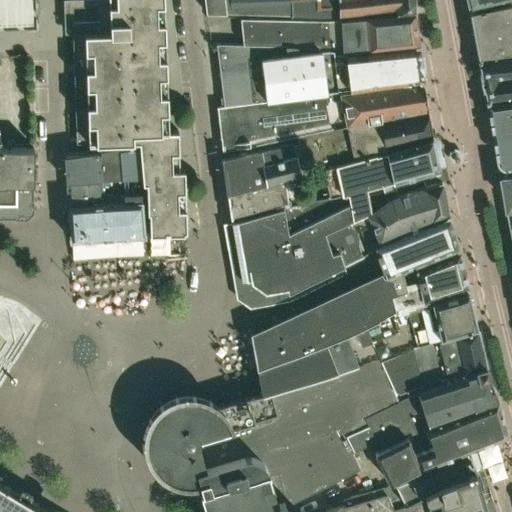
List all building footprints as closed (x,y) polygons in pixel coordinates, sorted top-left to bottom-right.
[(0,0),(0,23),(6,24),(6,25),(12,25),(13,24),(22,24),(22,22),(35,22),(34,10),(36,10),(35,0),(0,0)] [(108,0),(108,4),(100,4),(100,21),(109,20),(109,31),(71,33),(72,40),(73,63),(73,75),(74,99),(75,112),(76,134),(76,143),(138,141),(139,147),(141,175),(142,183),(146,183),(147,212),(149,212),(149,234),(151,234),(151,232),(164,231),(164,234),(169,233),(169,231),(182,230),(182,233),(186,233),(186,229),(183,229),(183,211),(185,211),(185,209),(178,209),(177,192),(184,191),(184,189),(182,190),(181,172),(183,172),(183,169),(179,169),(172,170),(171,150),(176,150),(175,132),(177,132),(177,130),(168,131),(161,131),(160,111),(165,110),(164,95),(159,96),(158,75),(164,74),(163,59),(158,60),(157,39),(162,39),(162,24),(157,24),(156,3),(161,2),(161,0),(108,0)] [(204,0),(206,12),(291,15),(290,0),(204,0)] [(290,0),(291,15),(291,18),(337,20),(415,13),(414,0),(290,0)] [(511,0),(472,0),(475,9),(511,0)] [(511,1),(475,10),(478,31),(511,27),(511,1)] [(319,47),(332,49),(332,51),(338,50),(346,51),(419,43),(415,13),(337,20),(291,18),(291,19),(240,18),(243,43),(288,44),(319,47)] [(511,50),(511,27),(478,31),(483,54),(511,50)] [(423,79),(418,44),(342,53),(332,54),(332,51),(332,49),(319,47),(288,44),(243,43),(243,44),(216,43),(223,105),(265,100),(320,94),(339,91),(349,89),(423,79)] [(511,52),(483,56),(493,101),(511,98),(511,52)] [(222,151),(266,141),(296,135),(345,124),(346,126),(347,125),(428,109),(423,80),(339,92),(339,91),(320,94),(265,100),(223,105),(216,106),(222,151)] [(511,98),(493,101),(504,166),(511,164),(511,98)] [(292,143),(278,146),(280,158),(296,155),(300,172),(353,158),(433,136),(428,109),(347,125),(346,126),(345,124),(296,135),(298,143),(293,144),(292,143)] [(336,164),(321,168),(329,198),(337,196),(342,194),(347,193),(366,188),(367,195),(423,179),(440,174),(439,169),(433,141),(433,138),(386,151),(336,164)] [(33,147),(31,147),(0,146),(0,219),(22,219),(33,209),(33,147)] [(224,157),(222,157),(227,193),(283,178),(293,176),(301,174),(300,172),(296,155),(280,158),(278,146),(224,157)] [(120,147),(64,155),(70,235),(70,239),(143,233),(140,192),(123,193),(123,200),(110,201),(109,195),(98,196),(98,185),(108,185),(108,179),(122,177),(120,147)] [(283,178),(227,193),(230,217),(286,203),(299,199),(293,176),(283,178)] [(370,211),(366,213),(367,214),(377,244),(381,242),(380,239),(398,229),(448,212),(442,181),(392,196),(370,211)] [(301,204),(231,222),(241,279),(269,299),(289,296),(288,290),(292,289),(344,264),(339,251),(331,253),(324,232),(353,218),(370,210),(367,195),(366,188),(347,193),(342,194),(337,196),(329,198),(320,200),(302,205),(301,204)] [(353,218),(324,232),(331,253),(339,251),(344,264),(363,255),(374,247),(374,245),(377,244),(367,214),(366,213),(370,211),(370,210),(353,218)] [(377,244),(374,245),(374,247),(381,263),(385,273),(386,277),(413,266),(457,249),(456,247),(457,246),(456,243),(455,237),(450,222),(448,215),(381,242),(377,244)] [(413,266),(386,277),(396,307),(430,298),(467,287),(467,286),(458,248),(457,249),(413,266)] [(252,334),(250,335),(255,359),(255,360),(256,365),(339,334),(381,315),(380,314),(387,311),(396,307),(386,277),(385,273),(383,274),(381,275),(373,279),(362,284),(361,284),(359,285),(340,294),(339,294),(337,295),(338,295),(318,304),(315,305),(316,305),(296,314),(294,315),(274,324),(272,325),(252,334)] [(339,334),(256,365),(256,367),(261,391),(332,370),(379,355),(409,345),(440,337),(477,327),(468,289),(467,287),(430,298),(396,307),(387,311),(380,314),(381,315),(339,334)] [(400,392),(421,384),(485,364),(477,328),(439,339),(439,340),(411,348),(381,360),(394,390),(400,392)] [(360,468),(353,450),(346,435),(367,425),(364,417),(412,394),(424,390),(421,384),(400,392),(394,390),(381,360),(379,355),(332,370),(261,391),(246,395),(221,402),(222,403),(217,404),(215,402),(213,401),(209,398),(206,397),(203,396),(200,395),(197,394),(194,394),(189,393),(186,393),(183,393),(180,394),(177,395),(171,396),(168,398),(166,399),(163,401),(156,406),(154,408),(152,411),(150,413),(148,418),(146,421),(145,425),(144,429),(143,432),(143,438),(143,441),(143,444),(144,447),(145,453),(146,456),(148,460),(150,463),(152,466),(154,468),(156,471),(159,473),(162,476),(165,478),(168,479),(171,480),(175,482),(178,483),(182,483),(185,484),(188,484),(192,484),(196,483),(200,482),(202,489),(199,489),(205,511),(279,511),(278,507),(288,504),(360,468)] [(353,450),(355,449),(375,440),(376,442),(384,443),(410,431),(411,434),(426,427),(431,422),(471,408),(472,410),(497,400),(485,364),(421,384),(424,390),(412,394),(364,417),(367,425),(346,435),(353,450)] [(389,483),(395,480),(412,471),(466,450),(466,448),(504,435),(507,430),(497,400),(472,410),(471,408),(431,422),(426,427),(431,445),(414,451),(408,436),(375,452),(389,483)] [(511,477),(502,441),(483,446),(493,483),(511,478),(511,477)] [(352,504),(336,509),(324,511),(493,511),(484,483),(479,484),(474,468),(473,468),(467,452),(397,483),(395,480),(389,483),(390,484),(383,487),(382,486),(349,496),(352,504)] [(0,481),(0,511),(50,511),(47,510),(26,498),(16,491),(0,481)]
